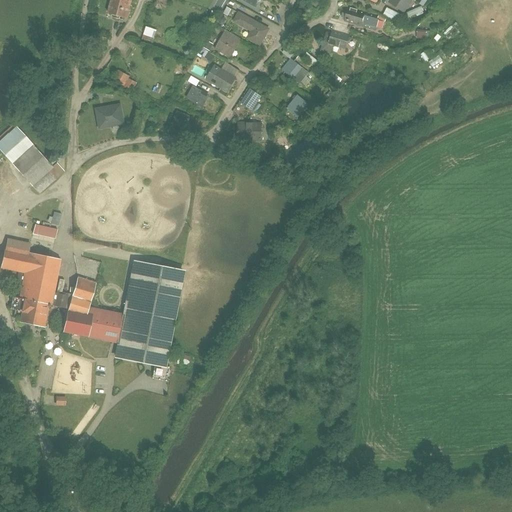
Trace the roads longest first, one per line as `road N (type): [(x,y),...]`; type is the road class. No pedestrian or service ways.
road 1 (track): [(71,169),(110,146),(209,138),(267,55),(331,12),(333,0)]
road 2 (track): [(53,456),(0,288)]
road 3 (track): [(0,231),(63,186),(73,112)]
road 4 (track): [(73,112),(143,0)]
